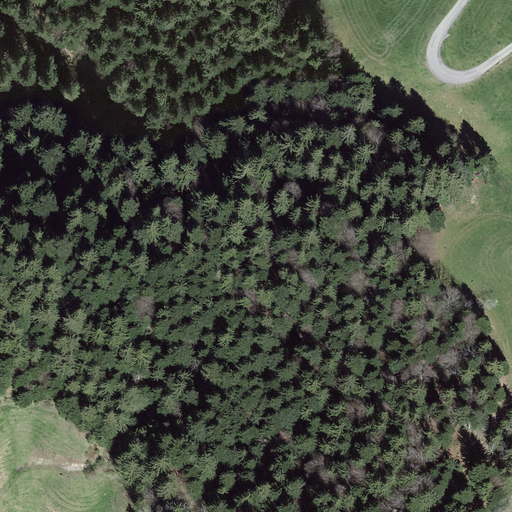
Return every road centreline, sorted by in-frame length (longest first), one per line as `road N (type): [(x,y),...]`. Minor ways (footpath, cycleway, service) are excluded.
road 1 (track): [(0,7),(106,92),(107,104),(75,139)]
road 2 (track): [(511,48),(472,73),(442,72),(433,47),(464,0)]
